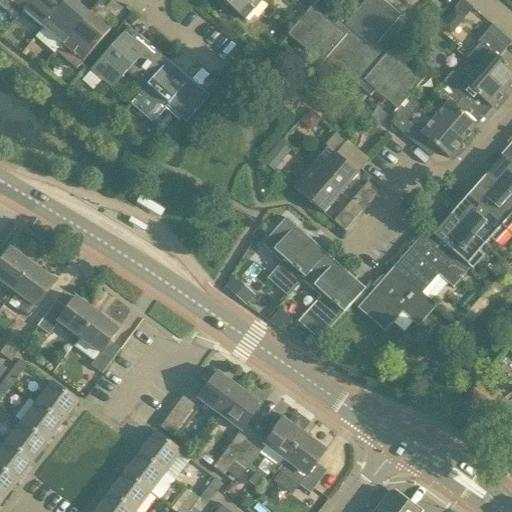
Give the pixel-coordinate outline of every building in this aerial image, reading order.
[(2,0),(20,15),(32,0),(2,0)] [(66,0),(32,0),(20,15),(39,32),(66,0)] [(66,0),(39,32),(59,49),(89,14),(72,0),(66,0)] [(101,0),(98,4),(89,14),(59,49),(79,66),(109,31),(101,25),(111,14),(114,17),(120,10),(111,1),(111,0),(101,0)] [(265,3),(260,0),(219,0),(247,24),(265,3)] [(397,109),(421,81),(387,52),(382,58),(372,49),(400,16),(380,0),(364,0),(344,25),(338,20),(333,25),(311,6),(287,35),(321,64),(326,59),(369,96),(374,90),(397,109)] [(467,59),(504,92),(511,83),(511,70),(497,58),(511,42),(492,25),(477,42),(480,44),(467,59)] [(144,89),(169,61),(129,27),(90,72),(110,89),(125,72),(144,89)] [(491,108),(504,92),(467,59),(454,74),(451,72),(443,82),(468,104),(476,95),(491,108)] [(169,61),(144,89),(130,106),(150,123),(165,106),(185,123),(209,94),(169,61)] [(244,75),(267,94),(277,82),(254,63),(244,75)] [(433,119),(461,142),(475,126),(460,114),(468,104),(443,82),(434,92),(447,103),(433,119)] [(392,126),(400,133),(408,124),(400,117),(392,126)] [(448,158),(461,142),(433,119),(426,127),(423,124),(417,131),(408,124),(400,133),(424,154),(432,145),(448,158)] [(336,133),(325,146),(336,156),(348,143),(336,133)] [(501,157),(511,166),(511,140),(499,155),(501,157)] [(324,146),(306,166),(340,195),(358,175),(336,156),(325,146),(324,146)] [(511,166),(501,157),(493,167),(484,176),(511,201),(511,166)] [(340,195),(306,166),(289,186),(323,215),(340,195)] [(511,213),(511,201),(484,176),(476,185),(467,195),(506,230),(511,223),(511,213),(511,214),(511,213)] [(467,195),(449,215),(483,245),(489,238),(495,243),(506,230),(467,195)] [(355,196),(349,203),(362,213),(367,207),(355,196)] [(362,213),(349,203),(343,209),(356,220),(362,213)] [(449,215),(432,236),(469,269),(471,270),(482,257),(477,252),(483,245),(449,215)] [(285,297),(300,281),(324,253),(286,218),(261,246),(280,263),(265,280),(285,297)] [(391,269),(419,292),(436,274),(452,289),(469,269),(432,236),(425,230),(391,269)] [(0,286),(2,283),(13,291),(32,265),(9,248),(0,259),(0,286)] [(324,253),(300,281),(319,298),(297,322),(317,340),(363,288),(324,253)] [(32,265),(13,291),(26,300),(19,310),(28,317),(35,307),(54,281),(32,265)] [(436,308),(419,292),(391,269),(356,308),(384,332),(401,313),(418,328),(436,308)] [(78,337),(96,312),(75,297),(66,309),(55,301),(37,325),(49,334),(57,322),(78,337)] [(118,328),(96,312),(78,337),(99,352),(90,365),(101,373),(119,349),(109,341),(118,328)] [(25,343),(24,342),(13,334),(0,352),(0,354),(11,362),(25,343)] [(218,416),(238,388),(217,372),(204,389),(194,381),(160,427),(172,436),(198,401),(218,416)] [(0,385),(8,390),(17,378),(10,373),(0,385)] [(57,428),(72,409),(77,402),(52,383),(46,390),(32,409),(57,428)] [(238,388),(218,416),(240,432),(223,454),(212,468),(224,476),(234,462),(257,431),(247,423),(260,404),(238,388)] [(484,437),(490,430),(492,432),(500,422),(468,395),(460,405),(463,408),(457,414),(484,437)] [(43,447),(57,428),(32,409),(17,428),(43,447)] [(264,445),(284,461),(303,435),(281,420),(267,439),(257,431),(234,462),(245,470),(264,445)] [(43,447),(17,428),(3,447),(28,466),(43,447)] [(139,454),(165,473),(180,454),(154,434),(139,454)] [(303,435),(284,461),(277,470),(309,494),(326,471),(316,464),(325,452),(303,435)] [(0,474),(14,485),(28,466),(3,447),(0,450),(0,474)] [(139,454),(124,473),(150,493),(165,473),(139,454)] [(109,493),(133,511),(135,511),(150,493),(124,473),(109,493)] [(0,502),(14,485),(0,474),(0,502)] [(204,491),(212,497),(222,485),(214,479),(204,491)] [(133,511),(109,493),(94,511),(133,511)] [(413,511),(392,495),(378,511),(413,511)] [(200,511),(206,505),(198,499),(189,510),(190,511),(200,511)]
